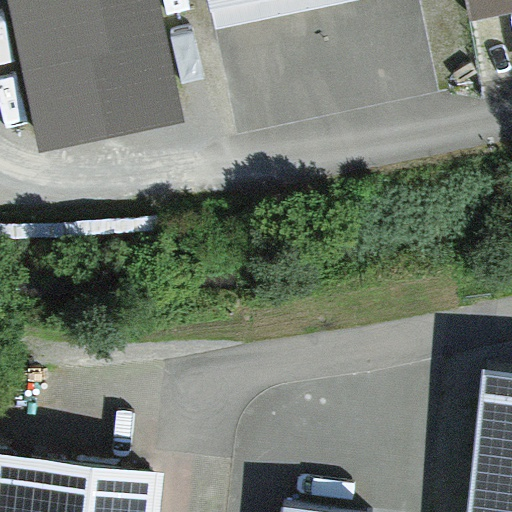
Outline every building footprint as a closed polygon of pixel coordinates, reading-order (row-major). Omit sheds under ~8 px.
[(176,102),(155,0),(17,0),(43,128),(176,102)] [(209,0),(215,26),(336,0),(209,0)] [(511,6),(511,0),(470,0),(474,15),(511,6)] [(511,511),(511,360),(489,358),(472,511),(511,511)] [(139,511),(144,463),(0,449),(0,511),(139,511)] [(361,511),(362,507),(282,500),(280,511),(361,511)]
